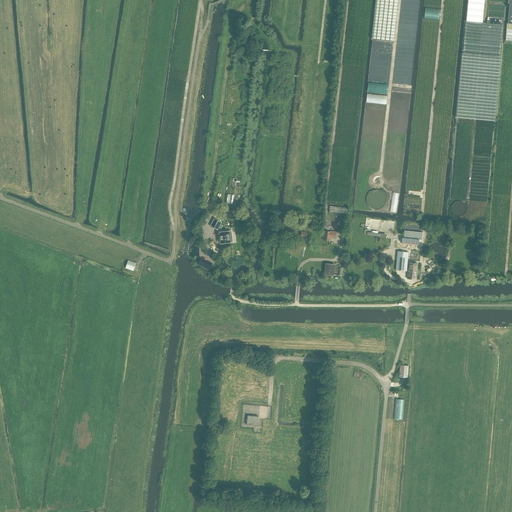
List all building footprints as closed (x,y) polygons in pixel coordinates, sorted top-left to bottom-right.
[(375,0),(372,39),(393,41),(397,0),(375,0)] [(424,19),(438,21),(440,9),(425,7),(424,19)] [(462,53),(456,117),(495,121),(500,57),(499,57),(502,25),(466,22),(463,53),(462,53)] [(386,200),(386,198),(385,196),(384,194),(383,193),(381,191),(379,190),(377,190),(376,190),(374,190),(372,190),(370,191),(369,192),(368,194),(366,196),(366,198),(366,199),(366,202),(366,203),(367,205),(368,207),(370,208),(371,209),(373,209),(375,210),(377,210),(379,209),(381,208),(383,207),(384,205),(385,203),(386,202),(386,200)] [(466,209),(466,207),(466,206),(465,204),(464,203),(463,202),(461,201),(460,201),(459,201),(457,201),(456,201),(454,202),(453,203),(452,204),(451,206),(451,207),(451,208),(451,210),(451,212),(452,213),(453,214),(454,215),(455,216),(457,216),(458,216),(460,216),(461,216),(463,215),(464,214),(465,213),(466,212),(466,210),(466,209)] [(329,212),(347,215),(347,214),(348,208),(330,206),(329,212)] [(210,225),(210,226),(211,226),(212,227),(213,227),(215,228),(217,229),(217,230),(217,229),(218,227),(221,228),(222,226),(220,224),(221,222),(215,218),(214,218),(214,219),(210,226),(210,225)] [(324,240),(334,241),(335,232),(330,231),(331,228),(323,227),(322,230),(325,231),(324,240)] [(402,243),(418,245),(419,239),(422,240),(422,232),(405,230),(404,238),(402,238),(402,243)] [(226,231),(223,232),(222,232),(219,232),(219,233),(219,236),(219,237),(220,237),(220,239),(220,243),(221,243),(230,242),(232,242),(232,241),(231,231),(229,231),(228,231),(226,231)] [(396,270),(406,271),(408,252),(398,251),(396,270)] [(200,258),(197,264),(205,268),(208,270),(211,264),(208,262),(200,258)] [(125,268),(133,271),(136,264),(128,261),(126,266),(125,268)] [(408,278),(416,279),(417,263),(409,262),(408,271),(408,275),(408,278)] [(324,275),(334,276),(335,264),(325,263),(324,275)] [(399,377),(407,377),(408,365),(400,365),(399,377)] [(246,424),(257,425),(258,416),(247,415),(246,424)]
